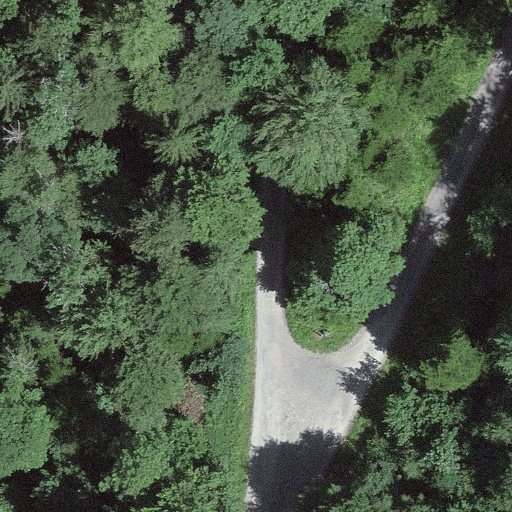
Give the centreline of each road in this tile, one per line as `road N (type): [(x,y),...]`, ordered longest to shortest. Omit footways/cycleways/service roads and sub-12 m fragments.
road 1 (track): [(294,0),(266,511)]
road 2 (track): [(287,511),(511,65)]
